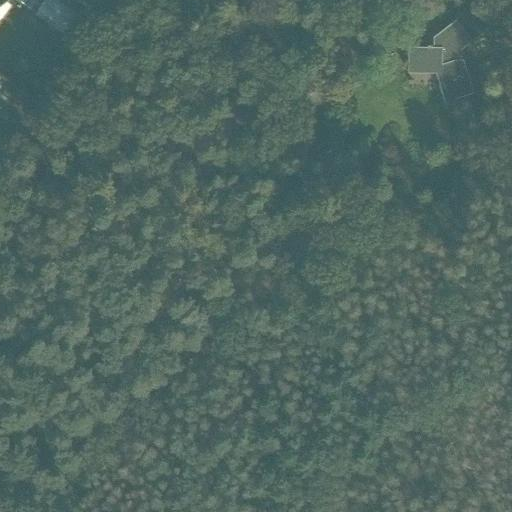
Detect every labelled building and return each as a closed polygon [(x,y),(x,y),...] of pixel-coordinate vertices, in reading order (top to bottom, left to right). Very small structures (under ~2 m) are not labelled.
[(0,0),(0,9),(12,0),(0,0)] [(97,27),(77,13),(57,0),(44,0),(33,16),(62,36),(81,49),(97,27)] [(403,0),(404,2),(411,1),(412,10),(432,7),(431,0),(403,0)] [(472,88),(464,61),(458,61),(456,55),(473,43),(456,21),(433,39),(434,48),(433,48),(433,47),(428,47),(428,48),(409,49),(409,67),(434,67),(445,103),(455,100),(474,94),(472,88)] [(25,100),(12,118),(26,128),(39,110),(25,100)]
